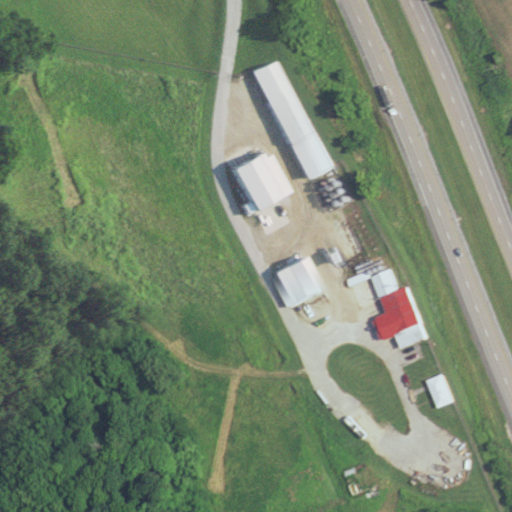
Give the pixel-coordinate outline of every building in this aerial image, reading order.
[(276,60),(252,71),(301,182),(325,172),(276,60)] [(286,193),(266,151),(228,169),(244,203),(239,206),(243,214),(286,193)] [(285,308),(318,294),(302,258),(269,271),(285,308)] [(423,341),(403,288),(394,291),(387,271),(368,277),(382,316),(375,319),(383,341),(393,337),(398,351),(423,341)] [(450,405),(442,376),(425,381),(434,410),(450,405)]
